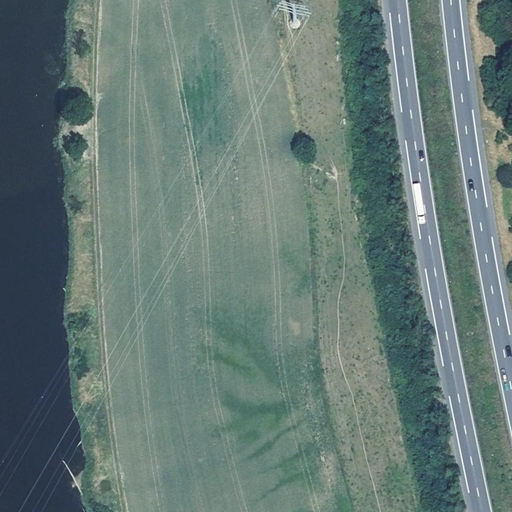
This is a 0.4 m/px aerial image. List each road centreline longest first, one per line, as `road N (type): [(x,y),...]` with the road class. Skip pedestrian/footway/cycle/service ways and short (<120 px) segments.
road 1 (motorway): [(397,0),(436,286),(481,511)]
road 2 (track): [(121,511),(102,393),(89,166),(92,0)]
road 3 (motorway): [(511,392),(477,207),(451,0)]
